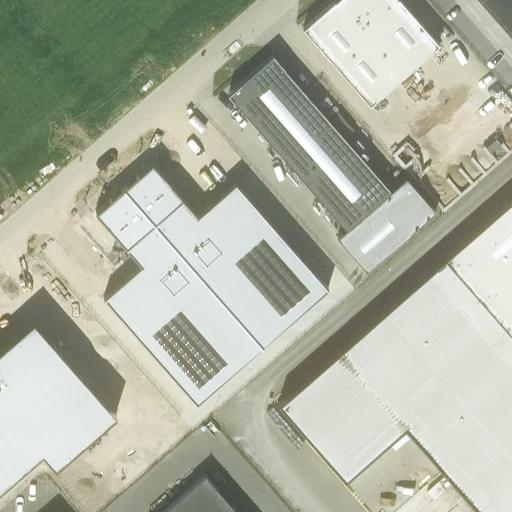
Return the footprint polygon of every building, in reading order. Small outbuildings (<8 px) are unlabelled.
[(332,0),(302,27),(369,103),(438,43),(400,0),(332,0)] [(511,0),(480,0),(511,36),(511,0)] [(272,53),(227,93),(346,229),(337,237),(367,271),(436,211),(406,176),(391,190),(272,53)] [(196,401),(327,287),(235,181),(198,213),(153,161),(96,211),(141,263),(104,296),(169,371),(196,401)] [(511,511),(511,196),(444,256),(278,402),(344,478),(404,426),(480,511),(511,511)] [(5,280),(0,285),(0,497),(97,413),(108,425),(169,371),(104,296),(96,287),(47,329),(5,280)] [(160,511),(238,511),(205,473),(160,511)]
